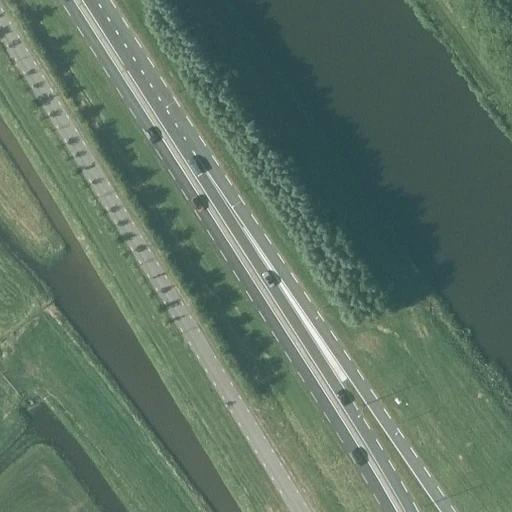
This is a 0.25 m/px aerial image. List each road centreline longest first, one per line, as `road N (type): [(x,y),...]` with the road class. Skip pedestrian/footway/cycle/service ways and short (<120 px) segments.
road 1 (primary): [(66,0),(389,511)]
road 2 (unclassified): [(297,511),(0,23)]
road 3 (primary): [(447,511),(187,153)]
road 4 (primary): [(409,511),(187,153)]
road 5 (primary): [(187,153),(89,0)]
